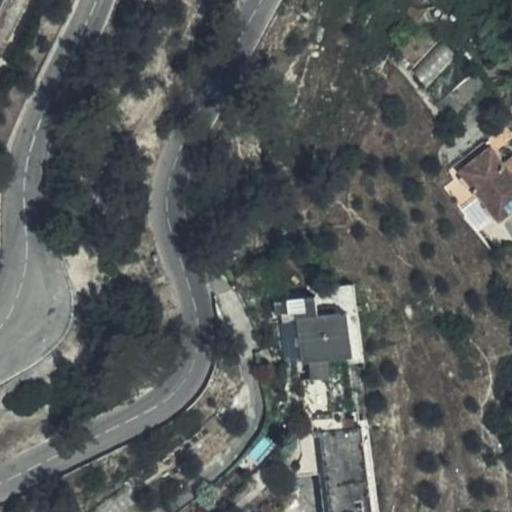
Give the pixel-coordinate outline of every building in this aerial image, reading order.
[(499,220),(501,222),(511,213),(511,179),(491,153),(463,177),(499,220)] [(322,511),(365,511),(358,428),(357,416),(351,416),(348,368),(348,362),(363,360),(357,292),(318,294),(318,301),(277,305),(278,320),(301,319),(306,366),(314,366),(314,385),(304,386),(305,423),(313,443),(317,443),(319,471),(320,471),(319,472),(322,511)] [(348,362),(348,368),(364,367),(363,360),(348,362)] [(365,511),(374,511),(369,428),(358,428),(365,511)] [(309,458),(319,471),(317,443),(313,443),(308,444),(309,458)] [(309,458),(311,480),(319,472),(319,471),(309,458)] [(322,511),(319,472),(311,480),(312,511),(322,511)]
